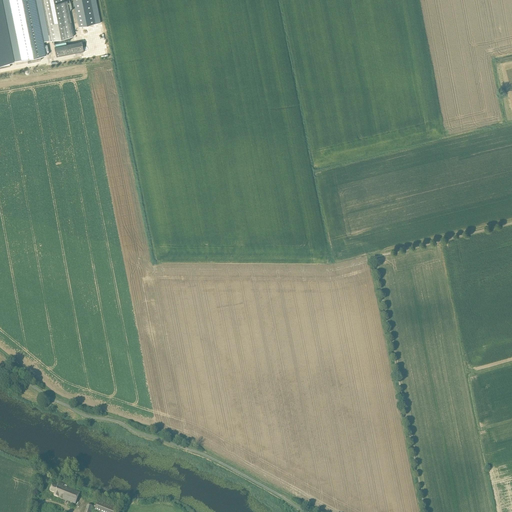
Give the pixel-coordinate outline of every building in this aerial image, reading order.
[(0,0),(0,64),(15,62),(2,0),(0,0)] [(9,0),(21,60),(27,59),(40,57),(46,55),(44,42),(35,0),(9,0)] [(35,0),(44,42),(50,41),(54,40),(70,37),(74,36),(67,0),(73,0),(79,27),(95,24),(90,0),(35,0)] [(82,42),(55,47),(57,57),(84,51),(82,42)] [(53,483),(52,486),(50,491),(55,493),(54,496),(75,504),(80,493),(62,487),(63,484),(59,483),(58,485),(53,483)] [(94,511),(116,511),(118,509),(99,501),(94,511)]
